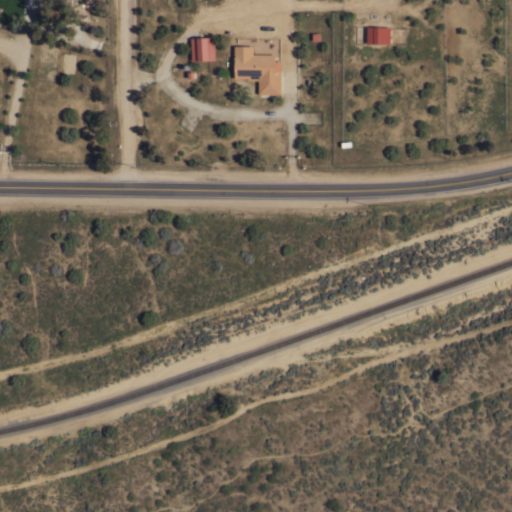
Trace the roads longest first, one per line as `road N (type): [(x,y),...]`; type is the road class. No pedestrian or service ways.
road 1 (secondary): [(0,186),(365,191),(511,170)]
road 2 (residential): [(120,0),(122,189)]
